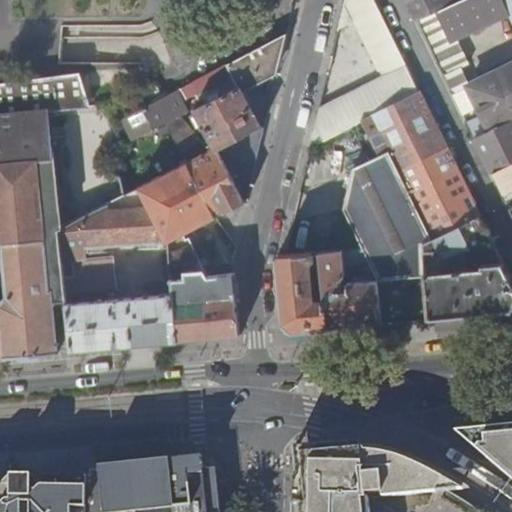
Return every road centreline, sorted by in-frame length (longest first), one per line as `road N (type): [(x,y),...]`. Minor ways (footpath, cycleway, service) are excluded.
road 1 (residential): [(256,370),(254,261),(322,0)]
road 2 (residential): [(511,242),(391,0)]
road 3 (tertiary): [(0,447),(262,430)]
road 4 (tertiary): [(256,370),(0,390)]
road 5 (tertiary): [(262,430),(324,424),(511,374)]
road 6 (tertiary): [(511,371),(380,364),(256,370)]
